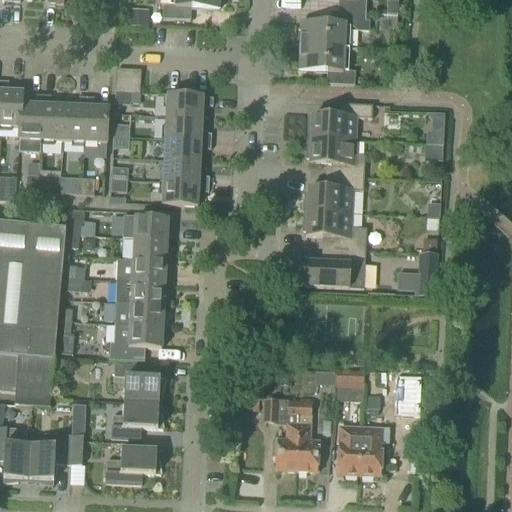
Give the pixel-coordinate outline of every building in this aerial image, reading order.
[(218,13),(218,0),(163,0),(163,8),(162,22),(190,24),(190,12),(218,13)] [(355,1),(355,0),(309,0),(310,2),(338,4),(337,14),(329,14),(329,15),(366,16),(366,2),(355,1)] [(93,5),(84,4),(83,14),(93,15),(93,5)] [(147,16),(127,15),(127,21),(127,28),(147,29),(147,16)] [(301,25),(299,50),(345,51),(346,29),(365,30),(366,16),(329,15),(328,26),(301,25)] [(344,74),(345,51),(299,50),(298,74),(326,76),(326,88),(354,89),(354,75),(344,74)] [(116,72),(116,80),(115,96),(131,97),(139,97),(140,73),(116,72)] [(0,131),(18,132),(17,144),(19,144),(21,108),(22,108),(22,96),(8,95),(8,85),(0,85),(0,86),(0,131)] [(131,97),(115,96),(114,108),(131,109),(131,106),(131,97)] [(131,97),(131,106),(139,106),(139,97),(131,97)] [(21,108),(19,144),(40,145),(43,99),(35,98),(34,108),(22,108),(21,108)] [(43,99),(40,145),(62,147),(64,110),(50,109),(51,99),(43,99)] [(202,100),(167,99),(165,121),(201,123),(202,109),(212,110),(212,101),(202,101),(202,100)] [(64,110),(62,147),(84,148),(86,101),(78,100),(77,110),(64,110)] [(86,101),(84,148),(106,149),(108,112),(93,111),(94,101),(86,101)] [(307,123),(306,143),(355,145),(356,122),(371,123),(372,109),(339,108),(338,120),(311,119),(311,124),(307,123)] [(165,121),(164,143),(210,145),(211,137),(201,137),(201,123),(165,121)] [(130,129),(113,128),(113,140),(129,141),(130,129)] [(427,136),(426,148),(442,149),(443,136),(427,136)] [(112,152),(128,153),(129,141),(113,140),(112,152)] [(210,145),(164,143),(163,164),(199,166),(200,152),(210,153),(210,145)] [(354,159),(355,145),(306,143),(306,162),(309,163),(309,167),(336,169),(335,181),(363,182),(364,159),(354,159)] [(442,165),(442,149),(426,148),(424,148),(423,164),(442,165)] [(163,164),(162,186),(208,188),(209,180),(199,180),(199,166),(163,164)] [(111,183),(127,184),(127,172),(111,171),(111,183)] [(27,180),(26,196),(38,196),(39,180),(27,180)] [(51,181),(39,180),(38,196),(50,197),(51,181)] [(304,196),(303,216),(351,218),(353,195),(362,195),(363,182),(335,181),(335,193),(308,191),(308,196),(304,196)] [(82,183),(70,182),(69,198),(81,198),(82,183)] [(94,183),(82,183),(81,198),(93,199),(94,183)] [(126,196),(127,184),(111,183),(110,195),(126,196)] [(198,196),(208,196),(208,188),(162,186),(161,208),(197,210),(198,196)] [(0,191),(0,205),(15,206),(15,195),(15,192),(0,191)] [(439,222),(440,208),(427,207),(426,221),(439,222)] [(351,231),(351,218),(303,216),(302,235),(306,235),(305,240),(332,241),(332,253),(365,255),(366,232),(351,231)] [(79,240),(80,229),(82,229),(83,219),(72,218),(70,239),(79,240)] [(134,220),(133,242),(166,244),(167,222),(134,220)] [(53,364),(55,342),(65,233),(0,226),(0,394),(15,397),(14,409),(49,411),(53,364)] [(78,252),(79,240),(70,239),(69,251),(78,252)] [(94,243),(83,242),(82,252),(88,253),(93,249),(94,243)] [(165,266),(166,244),(133,242),(132,264),(165,266)] [(423,249),(423,256),(434,256),(435,244),(429,244),(423,249)] [(332,253),(331,267),(304,265),(304,269),(300,269),(300,286),(303,286),(303,290),(363,293),(365,255),(332,253)] [(437,258),(417,257),(414,303),(434,304),(437,258)] [(165,266),(132,264),(117,263),(116,285),(131,286),(164,287),(165,266)] [(75,283),(76,270),(67,270),(66,282),(75,283)] [(80,296),(81,284),(75,283),(66,282),(65,295),(80,296)] [(163,309),(164,287),(131,286),(129,307),(163,309)] [(114,328),(128,329),(162,330),(163,309),(129,307),(115,306),(114,328)] [(71,326),(72,313),(63,312),(62,325),(71,326)] [(61,338),(70,338),(71,326),(62,325),(61,338)] [(128,329),(114,328),(113,347),(110,347),(109,364),(144,366),(144,352),(161,353),(162,330),(128,329)] [(55,363),(55,373),(64,374),(65,364),(55,363)] [(124,393),(123,406),(159,408),(159,398),(162,399),(165,383),(143,382),(144,370),(114,369),(113,392),(124,393)] [(261,404),(263,373),(240,372),(239,403),(261,404)] [(363,388),(363,376),(336,375),(336,387),(363,388)] [(366,401),(365,389),(336,390),(337,402),(366,401)] [(276,443),(276,445),(273,444),(272,460),(276,460),(275,475),(296,476),(299,405),(269,404),(264,404),(263,423),(277,424),(277,420),(286,421),(285,443),(276,443)] [(310,405),(299,405),(296,476),(317,477),(318,445),(310,444),(311,428),(308,428),(309,423),(310,405)] [(158,418),(159,408),(123,406),(123,420),(112,420),(111,443),(140,444),(141,433),(163,434),(161,418),(158,418)] [(72,425),(72,438),(83,439),(84,425),(72,425)] [(0,431),(0,465),(4,466),(2,488),(18,486),(18,483),(28,484),(30,449),(16,448),(17,433),(0,431)] [(339,431),(339,436),(337,479),(359,480),(360,432),(339,431)] [(360,432),(359,480),(380,481),(382,446),(387,446),(387,434),(382,433),(360,432)] [(54,468),(70,469),(71,440),(44,439),(44,449),(30,449),(28,484),(38,484),(37,487),(53,490),(54,468)] [(83,440),(71,440),(70,469),(81,469),(83,440)] [(156,453),(124,452),(121,451),(121,465),(106,464),(105,487),(141,489),(142,478),(160,479),(159,463),(156,463),(156,453)]
